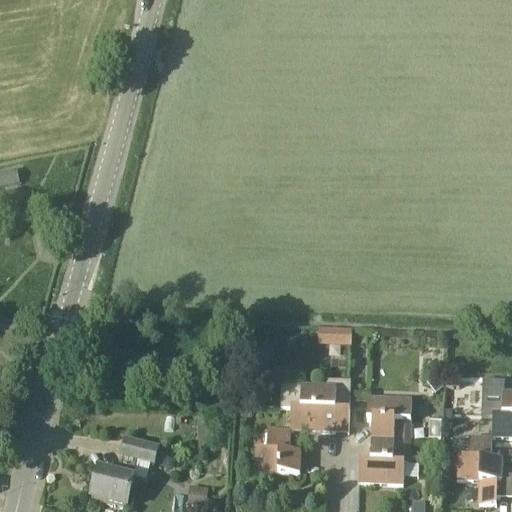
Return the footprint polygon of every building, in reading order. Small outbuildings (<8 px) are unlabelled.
[(355,347),(355,330),(321,329),(321,346),(355,347)] [(444,390),(435,379),(427,386),(436,396),(444,390)] [(301,412),(291,412),(290,434),(335,436),(336,419),(349,420),(351,384),(336,384),(335,392),(302,391),(301,412)] [(493,419),(492,442),(511,442),(511,397),(503,398),(492,398),(491,419),(493,419)] [(372,445),(411,447),(411,446),(410,446),(412,403),(368,401),(367,424),(372,424),(372,445)] [(289,456),(290,434),(268,433),(267,455),(256,454),(255,477),(300,478),(301,456),(289,456)] [(491,463),(492,442),(469,441),(469,462),(458,462),(457,484),(480,485),(479,509),(496,510),(497,501),(511,501),(511,478),(502,479),(502,463),(491,463)] [(153,467),(157,451),(126,443),(122,459),(123,459),(119,477),(100,472),(92,503),(126,511),(134,481),(132,480),(137,463),(153,467)] [(410,468),(411,447),(372,445),(371,465),(360,465),(359,487),(404,489),(405,468),(410,468)] [(187,507),(206,510),(208,492),(190,489),(187,507)]
